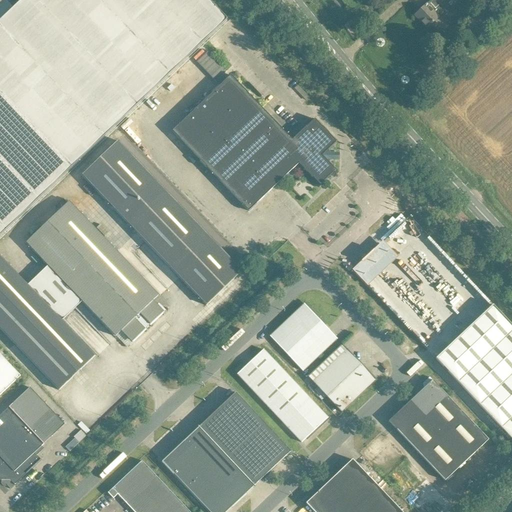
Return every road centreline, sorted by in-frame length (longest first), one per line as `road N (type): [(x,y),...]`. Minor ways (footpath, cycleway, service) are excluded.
road 1 (unclassified): [(59,511),(315,279)]
road 2 (tertiary): [(511,246),(291,0)]
road 3 (unclassified): [(266,511),(401,380),(393,353),(329,284),(315,279)]
